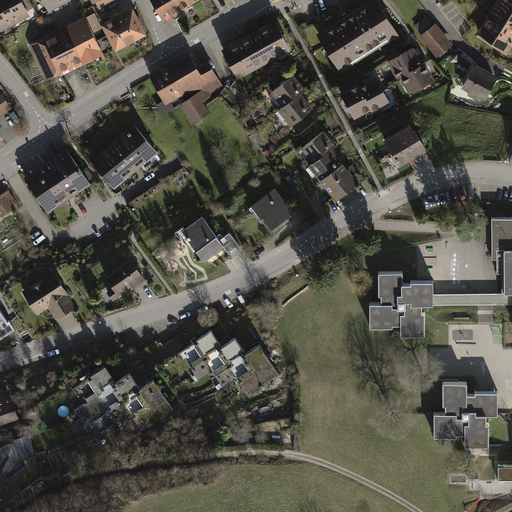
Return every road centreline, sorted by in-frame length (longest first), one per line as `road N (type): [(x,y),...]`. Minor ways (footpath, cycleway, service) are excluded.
road 1 (residential): [(511,178),(466,171),(403,190),(179,302),(0,362)]
road 2 (track): [(17,511),(75,477),(255,452),(298,455),(344,471),(416,511)]
road 3 (residential): [(171,49),(49,130)]
